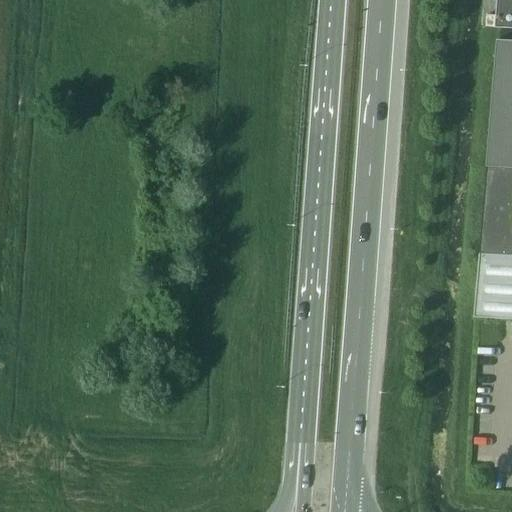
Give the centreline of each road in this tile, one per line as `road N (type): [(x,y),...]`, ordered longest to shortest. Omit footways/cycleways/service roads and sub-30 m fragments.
road 1 (motorway): [(338,0),(302,501)]
road 2 (motorway): [(345,495),(380,0)]
